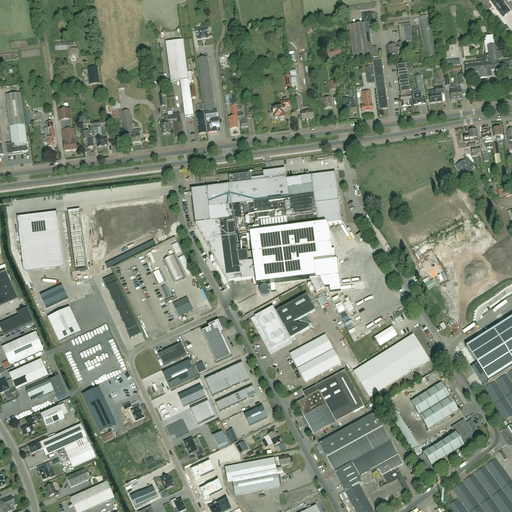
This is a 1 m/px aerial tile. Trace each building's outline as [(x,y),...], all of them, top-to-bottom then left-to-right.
[(509,12),(498,0),(493,0),(491,2),(493,4),(492,5),(502,17),(509,12)] [(373,59),(373,54),(369,24),(374,23),(373,16),(372,13),(363,14),(364,24),(349,26),(354,61),(373,59)] [(411,27),(410,27),(410,23),(399,25),(399,29),(403,28),(405,42),(409,42),(409,46),(413,45),(413,41),(412,41),(411,27)] [(208,28),(207,29),(206,29),(206,27),(206,26),(205,26),(204,25),(203,25),(202,26),(201,27),(201,28),(201,29),(196,30),(197,40),(202,39),(202,40),(205,39),(210,38),(208,28)] [(511,36),(511,32),(509,29),(503,33),(508,40),(511,36)] [(484,54),(484,58),(477,59),(477,64),(473,65),(473,64),(473,65),(466,66),(466,65),(465,65),(466,74),(467,74),(474,73),(475,78),(474,78),(474,79),(479,78),(479,79),(487,78),(487,77),(492,77),(491,77),(491,72),(491,71),(498,70),(502,70),(502,69),(510,69),(509,60),(501,61),(501,59),(503,58),(502,51),(496,52),(495,45),(494,45),(493,36),(486,37),(486,39),(483,39),(485,54),(484,54)] [(194,117),(189,80),(183,41),(180,41),(166,43),(171,82),(180,81),(185,118),(194,117)] [(77,49),(74,49),(73,42),(55,44),(55,50),(67,50),(68,58),(70,58),(71,59),(71,60),(72,61),(73,61),(74,61),(75,60),(75,59),(75,58),(78,57),(77,49)] [(398,46),(396,47),(396,45),(388,46),(390,56),(398,55),(397,52),(404,51),(403,43),(398,44),(398,46)] [(339,48),(329,52),(331,56),(341,52),(339,48)] [(208,58),(198,59),(209,133),(217,132),(217,127),(220,127),(219,120),(218,120),(217,112),(215,112),(208,58)] [(375,82),(375,84),(379,110),(388,109),(382,59),(372,60),(373,66),(374,75),(375,82)] [(460,65),(460,62),(459,59),(442,61),(443,67),(460,65)] [(407,106),(411,106),(410,101),(411,101),(411,97),(410,97),(407,71),(406,71),(405,64),(397,65),(401,98),(400,98),(401,103),(402,103),(402,107),(407,106)] [(373,66),(366,67),(368,83),(375,82),(374,75),(373,66)] [(90,85),(99,84),(97,68),(88,69),(90,85)] [(417,92),(414,92),(414,95),(413,95),(414,105),(425,104),(423,91),(423,86),(418,87),(418,90),(417,90),(417,92)] [(435,90),(429,91),(430,95),(429,95),(430,104),(442,102),(441,94),(444,94),(443,87),(435,88),(435,90)] [(362,93),(363,98),(364,106),(361,106),(362,112),(373,111),(372,105),(370,92),(362,93)] [(28,143),(27,143),(21,94),(6,95),(12,145),(6,145),(7,155),(28,153),(27,148),(28,147),(28,143)] [(300,98),(294,99),(295,112),(302,111),(300,98)] [(324,103),(325,109),(333,108),(332,102),(332,98),(323,99),(324,103)] [(346,109),(347,115),(356,113),(355,106),(354,100),(350,100),(349,99),(349,102),(344,102),(345,109),(346,109)] [(290,107),(290,101),(281,102),(281,107),(277,107),(277,109),(273,109),(273,110),(271,110),(271,114),(273,114),(273,115),(274,115),(274,119),(279,118),(279,120),(280,120),(281,120),(283,120),(284,119),(285,119),(284,114),(286,114),(285,108),(286,108),(287,109),(290,109),(290,108),(290,107)] [(232,118),(229,118),(230,130),(238,129),(237,117),(238,117),(237,106),(231,107),(232,118)] [(122,117),(122,113),(121,113),(121,108),(112,109),(113,118),(122,117)] [(301,112),(302,121),(313,119),(312,108),(308,109),(308,111),(301,112)] [(70,109),(58,110),(59,121),(72,120),(70,109)] [(122,113),(122,117),(123,123),(125,136),(131,136),(132,143),(141,142),(140,136),(139,131),(133,131),(130,112),(122,113)] [(247,118),(244,119),(244,117),(243,118),(243,113),(242,113),(241,112),(240,113),(239,114),(238,114),(239,122),(240,122),(241,128),(248,127),(247,118)] [(173,115),(168,116),(169,120),(177,119),(177,123),(173,123),(176,138),(184,137),(182,122),(181,122),(180,118),(179,114),(173,115)] [(204,114),(196,115),(198,125),(199,135),(207,134),(205,124),(204,114)] [(169,120),(168,116),(164,117),(165,121),(164,121),(164,125),(161,126),(163,135),(170,134),(168,120),(169,120)] [(108,127),(107,121),(100,122),(101,128),(102,137),(103,147),(108,146),(106,130),(104,130),(103,127),(108,127)] [(45,140),(44,140),(44,144),(47,144),(48,148),(49,148),(49,149),(51,149),(52,148),(53,148),(53,147),(54,147),(55,147),(54,141),(55,141),(54,139),(55,138),(53,123),(49,124),(51,134),(48,135),(45,136),(45,140)] [(496,140),(500,139),(499,136),(502,136),(501,128),(492,129),(493,137),(495,137),(496,140)] [(491,137),(489,137),(488,129),(482,130),(482,134),(481,135),(482,139),(486,139),(486,142),(485,143),(486,148),(492,147),(491,137)] [(73,130),(62,131),(65,152),(77,150),(75,137),(74,137),(73,130)] [(475,142),(478,141),(477,131),(468,132),(469,136),(471,136),(473,136),(473,139),(474,138),(475,142)] [(83,141),(86,140),(87,144),(88,149),(90,149),(92,149),(92,148),(94,148),(92,139),(90,139),(89,132),(82,133),(83,141)] [(475,147),(475,142),(474,138),(473,139),(473,136),(471,136),(469,136),(464,136),(464,143),(472,142),(472,144),(468,144),(468,147),(475,147)] [(477,156),(477,153),(480,153),(480,148),(471,149),(472,157),(477,156)] [(472,170),(465,160),(455,166),(461,177),(472,170)] [(195,190),(191,190),(195,225),(212,254),(228,283),(255,280),(249,234),(236,236),(235,229),(245,227),(244,225),(242,225),(241,219),(247,218),(256,286),(270,285),(271,292),(276,292),(275,284),(309,280),(309,279),(317,274),(325,288),(329,288),(330,293),(341,292),(337,259),(333,260),(329,231),(325,225),(342,223),(336,179),(336,173),(302,178),(297,178),(286,180),(286,178),(285,170),(229,177),(230,185),(195,190)] [(128,204),(98,208),(101,238),(116,236),(115,221),(130,219),(128,205),(147,202),(151,232),(166,230),(163,200),(147,202),(128,204)] [(81,210),(69,211),(76,271),(88,269),(81,210)] [(19,218),(17,218),(23,268),(63,263),(57,213),(56,214),(56,215),(47,216),(47,215),(27,217),(27,219),(19,220),(19,218)] [(333,226),(331,227),(338,239),(340,237),(333,226)] [(163,260),(174,283),(185,278),(174,255),(163,260)] [(0,291),(12,286),(6,272),(0,274),(0,291)] [(309,280),(316,293),(325,288),(317,274),(309,279),(309,280)] [(110,286),(106,288),(109,293),(120,288),(117,283),(113,285),(110,286)] [(12,286),(0,291),(0,308),(18,300),(12,286)] [(120,288),(109,293),(112,299),(122,294),(120,288)] [(122,294),(112,299),(114,304),(125,299),(122,294)] [(264,324),(256,329),(271,356),(292,344),(290,340),(309,329),(293,324),(298,321),(310,325),(311,325),(307,316),(315,312),(306,296),(275,313),(261,320),(264,324)] [(324,297),(318,300),(322,307),(327,304),(324,297)] [(173,304),(179,317),(193,311),(187,298),(173,304)] [(125,299),(114,304),(117,310),(128,305),(125,299)] [(128,305),(117,310),(119,315),(130,310),(128,305)] [(251,319),(256,329),(264,324),(261,320),(275,313),(272,307),(251,319)] [(0,325),(0,327),(4,336),(33,323),(27,309),(17,313),(19,317),(0,325)] [(81,333),(70,309),(48,319),(59,343),(81,333)] [(130,310),(119,315),(122,321),(133,316),(130,310)] [(133,316),(122,321),(124,326),(135,321),(133,316)] [(511,317),(466,347),(488,382),(511,366),(511,317)] [(380,327),(383,331),(395,323),(392,318),(380,327)] [(135,321),(124,326),(127,332),(130,330),(134,328),(138,327),(135,321)] [(221,329),(218,323),(209,327),(210,328),(202,332),(216,364),(232,357),(219,330),(221,329),(221,330),(221,329)] [(374,338),(376,341),(380,347),(397,336),(392,328),(374,338)] [(43,350),(36,333),(2,348),(10,365),(43,350)] [(370,398),(429,361),(413,335),(353,373),(370,398)] [(290,355),(301,376),(305,383),(340,364),(325,336),(290,355)] [(108,339),(113,350),(118,348),(113,337),(108,339)] [(159,355),(164,366),(186,356),(181,345),(159,355)] [(68,348),(64,350),(70,363),(75,361),(68,348)] [(16,390),(48,376),(41,360),(9,374),(15,388),(16,390)] [(189,361),(163,374),(170,389),(196,377),(189,361)] [(242,364),(205,381),(212,397),(249,380),(242,364)] [(314,435),(364,407),(344,371),(303,394),(305,399),(296,404),(301,413),(301,416),(304,417),(311,430),(309,432),(310,435),(313,433),(314,435)] [(31,402),(54,391),(58,400),(67,396),(59,378),(50,382),(26,392),(31,402)] [(0,393),(1,395),(4,393),(6,397),(17,392),(16,390),(15,388),(10,390),(6,382),(6,381),(0,383),(0,393)] [(458,411),(450,398),(441,384),(411,403),(428,430),(458,411)] [(178,397),(184,408),(206,397),(201,387),(178,397)] [(253,387),(216,404),(220,413),(257,396),(253,387)] [(99,388),(82,396),(99,432),(116,425),(99,388)] [(130,403),(123,407),(125,411),(127,410),(131,419),(134,418),(136,422),(145,418),(139,406),(132,409),(132,408),(132,407),(130,403)] [(198,426),(215,418),(208,403),(191,411),(198,426)] [(65,419),(59,406),(50,410),(41,415),(41,416),(46,428),(65,419)] [(262,407),(244,416),(249,427),(267,418),(262,407)] [(409,490),(397,469),(404,465),(383,427),(375,413),(319,444),(326,458),(334,473),(345,493),(356,511),(378,511),(380,506),(409,490)] [(28,425),(21,429),(24,436),(34,431),(32,427),(35,426),(32,418),(26,421),(27,423),(28,425)] [(456,435),(418,458),(426,471),(464,447),(463,446),(475,439),(475,438),(480,435),(471,421),(466,424),(464,421),(451,428),(456,435)] [(398,425),(411,449),(417,445),(405,422),(398,425)] [(87,439),(81,425),(40,443),(43,449),(46,457),(64,449),(73,468),(96,458),(87,439)] [(264,445),(280,437),(278,434),(276,435),(274,432),(273,430),(269,432),(270,434),(268,436),(270,439),(263,442),(264,445)] [(218,448),(227,444),(222,433),(213,437),(218,448)] [(280,437),(264,445),(265,447),(272,444),(274,447),(280,443),(279,440),(281,439),(280,437)] [(196,450),(192,441),(192,440),(185,444),(185,443),(184,444),(186,448),(188,451),(189,455),(190,456),(190,455),(196,453),(198,457),(205,454),(201,447),(196,450)] [(43,449),(40,443),(29,448),(32,454),(43,449)] [(236,447),(240,455),(248,450),(244,443),(236,447)] [(274,460),(275,464),(280,463),(280,466),(290,464),(289,456),(279,458),(279,459),(274,460)] [(275,464),(274,460),(274,459),(225,468),(228,483),(232,482),(235,496),(279,487),(275,464)] [(197,468),(191,470),(195,480),(201,477),(214,471),(210,462),(197,468)] [(44,469),(39,471),(43,481),(51,478),(47,471),(51,469),(49,463),(42,466),(44,469)] [(89,480),(85,470),(66,478),(71,488),(89,480)] [(166,491),(174,487),(172,484),(173,483),(171,479),(170,479),(169,476),(161,480),(166,491)] [(205,486),(199,489),(204,499),(210,496),(223,490),(219,480),(205,486)] [(107,482),(70,499),(76,511),(84,511),(114,499),(107,482)] [(55,491),(52,485),(45,488),(46,491),(47,494),(48,494),(49,497),(54,495),(55,497),(59,495),(58,493),(56,494),(55,491)] [(152,487),(130,497),(135,508),(157,498),(152,487)] [(13,501),(11,498),(4,501),(4,500),(0,501),(0,502),(4,511),(9,511),(12,511),(11,507),(15,505),(14,506),(12,502),(13,501)] [(170,502),(174,510),(176,508),(178,511),(183,511),(186,511),(184,507),(183,504),(181,501),(177,503),(176,499),(170,502)] [(214,505),(208,507),(210,511),(223,511),(231,508),(227,499),(214,505)]
